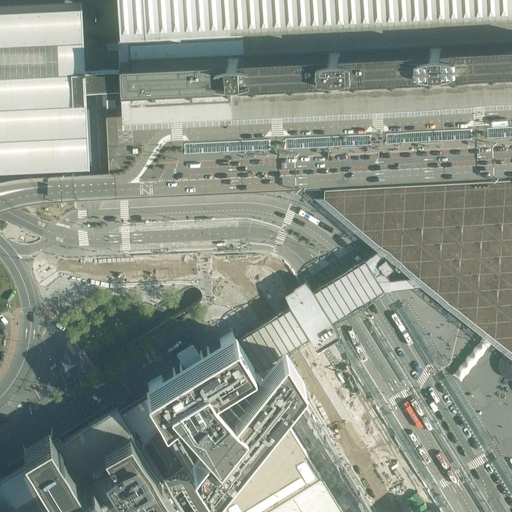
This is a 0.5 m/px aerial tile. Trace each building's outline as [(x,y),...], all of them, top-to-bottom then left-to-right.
[(511,0),(116,0),(120,67),(120,70),(130,70),(130,82),(131,87),(131,92),(131,103),(175,101),(182,101),(189,100),(188,90),(201,90),(201,100),(213,99),(276,96),(283,95),(289,95),(376,91),(382,91),(387,91),(476,87),(482,86),(489,86),(488,76),(511,74),(511,0)] [(120,67),(84,69),(83,49),(81,19),(80,1),(0,4),(0,164),(88,161),(87,144),(87,134),(86,127),(86,112),(85,91),(85,89),(131,87),(130,82),(130,70),(120,70),(120,67)] [(121,145),(120,147),(120,148),(122,150),(123,151),(127,149),(131,149),(132,150),(134,150),(134,156),(127,156),(127,160),(129,192),(151,191),(176,189),(202,189),(239,187),(247,186),(291,184),(294,184),(294,180),(295,180),(297,180),(299,182),(301,183),(303,184),(305,184),(306,184),(308,183),(310,182),(311,180),(312,179),(312,183),(336,182),(336,194),(379,229),(377,231),(376,231),(375,232),(373,234),(373,235),(374,237),(376,239),(377,239),(379,238),(380,237),(381,236),(381,235),(383,232),(399,246),(388,252),(410,270),(423,281),(424,285),(447,284),(473,305),(471,307),(470,307),(469,308),(468,309),(468,310),(468,312),(468,313),(469,314),(470,315),(472,315),(473,314),(474,313),(475,312),(475,310),(477,308),(496,324),(495,326),(494,326),(492,327),(492,328),(492,331),(492,332),(493,333),(494,333),(496,333),(497,333),(498,332),(499,331),(499,329),(501,327),(503,329),(511,336),(511,356),(510,359),(511,361),(511,84),(489,86),(482,86),(476,87),(387,91),(382,91),(376,91),(289,95),(283,95),(276,96),(213,99),(201,100),(189,100),(182,101),(175,101),(131,103),(132,113),(133,137),(133,142),(132,143),(131,143),(131,144),(127,144),(125,143),(122,144),(121,145)] [(341,331),(335,321),(315,288),(310,277),(296,284),(328,338),(341,331)] [(328,338),(296,284),(281,293),(290,308),(306,336),(309,334),(315,345),(328,338)] [(435,370),(445,363),(408,303),(398,309),(435,370)] [(289,346),(306,336),(290,308),(245,334),(260,361),(289,346)] [(414,382),(377,322),(372,326),(408,386),(414,382)] [(180,361),(146,381),(150,389),(164,411),(171,422),(192,456),(194,460),(213,491),(226,511),(262,511),(322,477),(279,407),(303,375),(283,343),(259,374),(251,360),(233,330),(197,351),(191,344),(177,354),(180,361)] [(396,489),(422,470),(347,338),(316,355),(396,489)] [(50,368),(53,373),(59,370),(56,365),(50,368)] [(496,445),(452,373),(441,380),(485,451),(496,445)] [(124,495),(107,466),(115,462),(104,443),(132,427),(140,440),(171,422),(164,411),(150,389),(136,398),(110,414),(65,441),(88,478),(100,471),(117,499),(124,495)] [(415,396),(459,468),(464,464),(421,393),(415,396)] [(55,424),(29,440),(39,457),(72,511),(108,511),(105,506),(117,499),(100,471),(88,478),(65,441),(55,424)] [(183,511),(140,440),(132,427),(104,443),(115,462),(107,466),(124,495),(133,489),(146,511),(183,511)] [(511,471),(502,455),(491,462),(511,495),(511,471)] [(72,511),(39,457),(23,466),(0,479),(0,507),(13,499),(21,511),(72,511)] [(226,511),(213,491),(194,460),(164,479),(183,511),(146,511),(133,489),(124,495),(117,499),(105,506),(108,511),(226,511)] [(322,477),(262,511),(347,511),(332,488),(325,475),(322,477)] [(493,511),(471,475),(465,478),(486,511),(493,511)] [(21,511),(13,499),(0,507),(0,511),(21,511)]
